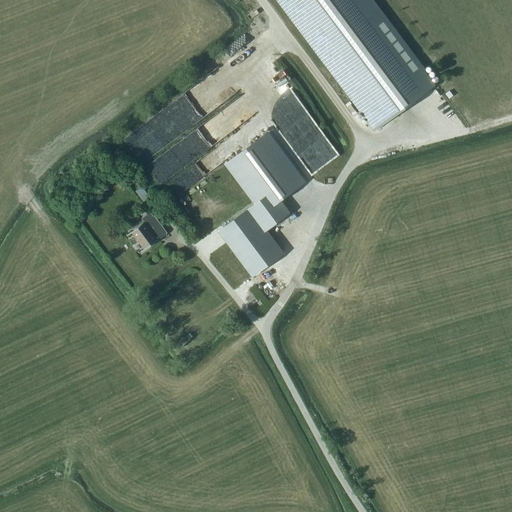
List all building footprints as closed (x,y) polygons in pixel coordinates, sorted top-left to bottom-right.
[(434,85),(370,0),(279,0),(376,128),(434,85)] [(239,216),(223,228),(228,235),(231,239),(228,241),(253,275),(283,254),(265,230),(288,213),(279,201),(304,182),(267,133),(226,163),(256,203),(239,216)] [(143,185),(136,191),(145,202),(152,196),(143,185)] [(145,222),(132,232),(144,249),(157,240),(155,237),(165,230),(154,214),(153,215),(151,211),(142,218),(145,222)] [(267,292),(283,277),(280,273),(263,289),(267,292)]
